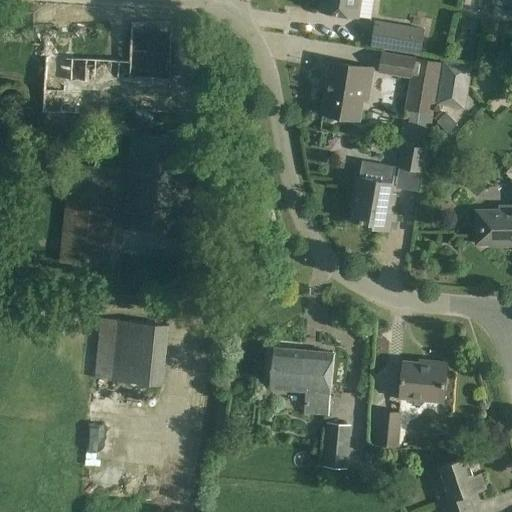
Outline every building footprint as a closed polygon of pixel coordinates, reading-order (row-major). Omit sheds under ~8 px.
[(323,0),(322,10),(371,18),(374,3),(361,1),(361,0),(323,0)] [(371,45),(420,53),(424,28),(376,20),(371,45)] [(169,111),(172,21),(132,22),(130,60),(46,56),(44,113),(47,113),(47,116),(62,117),(62,113),(81,114),(82,108),(169,111)] [(404,121),(400,141),(428,145),(443,61),(473,66),(443,60),(442,62),(415,57),(414,60),(383,54),(379,71),(411,77),(405,109),(411,110),(408,122),(404,121)] [(373,69),(332,61),(329,79),(330,80),(328,92),(326,92),(323,112),(357,118),(362,86),(369,87),(373,69)] [(443,61),(428,145),(423,171),(424,171),(437,104),(465,109),(473,66),(443,61)] [(113,137),(70,130),(66,152),(110,158),(113,137)] [(196,143),(131,138),(124,227),(189,233),(196,143)] [(423,171),(428,145),(400,141),(395,165),(423,171)] [(121,170),(70,164),(58,261),(110,267),(121,170)] [(393,182),(360,176),(352,219),(375,223),(374,226),(390,229),(390,224),(389,224),(390,218),(396,219),(397,212),(392,212),(396,193),(391,193),(393,182)] [(511,204),(498,205),(498,209),(476,209),(477,223),(476,243),(489,243),(489,245),(511,244),(511,204)] [(169,325),(101,318),(95,378),(163,385),(169,325)] [(335,352),(275,347),(271,386),(308,390),(306,412),(329,414),(335,352)] [(432,363),(404,361),(401,396),(444,400),(447,367),(444,367),(445,362),(433,361),(432,363)] [(112,450),(113,421),(126,421),(126,407),(90,406),(88,450),(112,450)] [(401,411),(382,409),(378,442),(371,441),(370,449),(397,452),(397,445),(401,411)] [(350,424),(327,423),(324,465),(347,466),(350,424)] [(474,476),(467,457),(437,468),(448,500),(444,501),(447,511),(474,511),(468,493),(485,488),(480,474),(474,476)]
